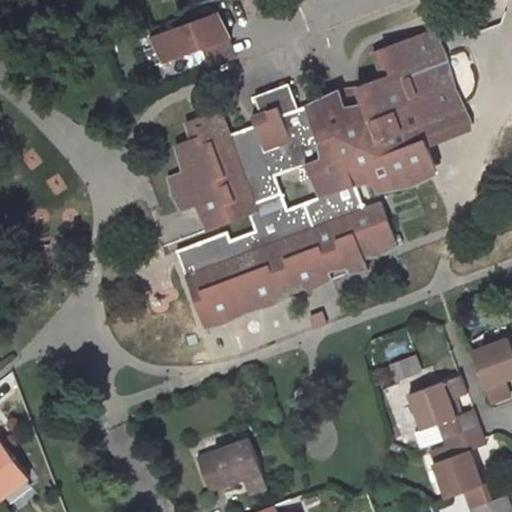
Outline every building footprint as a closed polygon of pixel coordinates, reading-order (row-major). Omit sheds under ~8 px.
[(218,12),(154,36),(163,62),(203,47),(210,67),(235,58),(228,39),(218,12)] [(152,28),(147,19),(138,24),(143,33),(152,28)] [(172,254),(200,328),(397,254),(375,196),(431,175),(421,148),(471,129),(433,27),(368,51),(377,75),(294,106),(285,84),(241,100),(267,169),(245,177),(253,198),(274,191),(279,205),(249,216),(258,239),(232,248),(227,234),(172,254)] [(185,140),(169,144),(177,174),(164,178),(173,211),(192,206),(200,232),(257,215),(248,183),(243,184),(222,109),(179,121),(185,140)] [(511,347),(508,337),(473,349),(486,386),(492,403),(511,396),(504,379),(511,375),(511,347)] [(417,356),(409,359),(414,373),(422,370),(417,356)] [(409,359),(393,365),(398,379),(414,373),(409,359)] [(461,374),(409,393),(422,429),(439,422),(445,439),(480,425),(474,408),(457,415),(451,399),(468,392),(461,374)] [(422,429),(415,431),(421,448),(445,439),(439,422),(422,429)] [(480,425),(445,439),(447,443),(452,455),(435,461),(435,462),(448,497),(465,490),(471,507),(489,501),(470,450),(487,444),(480,425)] [(269,488),(249,436),(197,455),(211,491),(244,478),(251,494),(269,488)] [(0,498),(30,476),(1,438),(0,438),(0,498)] [(447,443),(431,450),(435,461),(452,455),(447,443)] [(489,501),(471,507),(472,511),(511,511),(511,510),(506,494),(489,501)] [(296,511),(291,498),(253,511),(296,511)]
